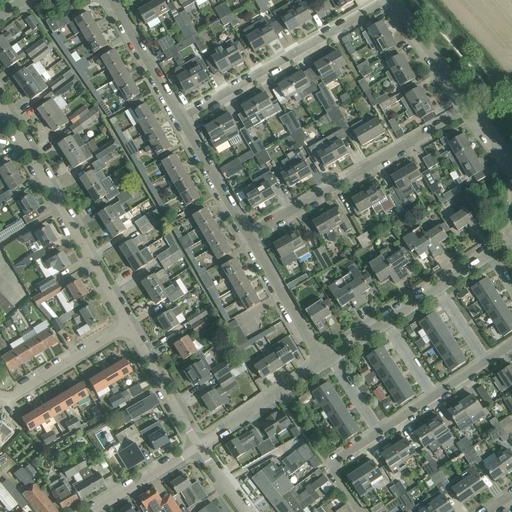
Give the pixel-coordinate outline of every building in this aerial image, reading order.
[(162,0),(157,0),(150,4),(158,18),(169,11),(162,0)] [(195,3),(193,0),(178,0),(181,5),(184,9),(195,3)] [(267,8),(262,0),(254,0),(255,0),(261,11),(267,8)] [(270,0),(262,0),(267,8),(272,16),(277,13),(273,4),(270,0)] [(292,2),(288,4),(300,26),(312,19),(308,13),(312,10),(305,0),(301,0),(301,1),(300,0),(299,0),(293,4),(292,2)] [(354,1),(353,0),(335,0),(341,9),(354,1)] [(220,6),(226,17),(232,13),(226,2),(220,6)] [(158,18),(150,4),(138,11),(146,24),(158,18)] [(300,26),(288,4),(282,7),(287,15),(281,18),(289,32),(300,26)] [(214,9),(220,20),(226,17),(220,6),(214,9)] [(319,6),(314,9),(320,20),(326,17),(321,8),(319,6)] [(179,15),(180,16),(191,37),(197,33),(191,23),(192,22),(185,11),(179,15)] [(69,25),(74,33),(75,35),(81,32),(95,24),(88,13),(75,21),(69,25)] [(239,24),(232,13),(226,17),(232,28),(239,24)] [(39,26),(31,16),(25,21),(33,31),(39,26)] [(185,40),(191,37),(180,16),(174,19),(180,29),(179,29),(185,40)] [(232,28),(226,17),(220,20),(226,31),(232,28)] [(45,22),(47,25),(52,33),(59,29),(52,18),(45,22)] [(277,39),(269,25),(265,18),(254,25),(266,46),(277,39)] [(369,46),(389,34),(382,22),(368,30),(373,37),(366,41),(369,46)] [(81,32),(88,42),(101,35),(95,24),(81,32)] [(247,38),(250,43),(255,52),(266,46),(254,25),(243,31),(247,38)] [(5,42),(12,38),(8,32),(0,38),(0,56),(10,49),(5,42)] [(58,45),(62,43),(66,39),(62,34),(58,37),(54,32),(51,35),(58,45)] [(197,33),(191,37),(198,48),(201,53),(207,49),(197,33)] [(382,54),(387,51),(395,46),(389,34),(369,46),(371,50),(378,46),(382,54)] [(101,35),(88,42),(94,53),(107,46),(101,35)] [(198,48),(191,37),(185,40),(192,51),(198,48)] [(26,51),(30,58),(52,43),(50,39),(46,42),(44,38),(26,51)] [(218,43),(233,68),(244,62),(239,54),(244,52),(238,42),(234,45),(231,40),(224,44),(222,41),(218,43)] [(163,53),(174,47),(171,41),(160,47),(163,53)] [(211,44),(218,55),(212,58),(214,62),(215,64),(221,75),(233,68),(218,43),(217,41),(211,44)] [(356,53),(355,51),(350,42),(344,46),(350,56),(356,53)] [(52,43),(30,58),(35,65),(51,52),(56,48),(52,43)] [(65,56),(69,53),(62,43),(58,45),(65,56)] [(178,54),(174,47),(163,53),(168,60),(178,54)] [(10,49),(0,56),(0,58),(8,69),(25,56),(21,50),(15,55),(10,49)] [(99,66),(104,63),(108,69),(121,62),(115,50),(101,58),(96,62),(99,66)] [(345,64),(343,60),(338,52),(326,59),(337,78),(342,75),(338,68),(345,64)] [(84,57),(75,62),(69,53),(65,56),(74,69),(87,62),(84,57)] [(388,78),(408,67),(401,55),(387,63),(391,70),(385,73),(388,78)] [(188,63),(184,65),(196,86),(208,79),(203,72),(207,70),(202,60),(199,61),(197,57),(190,61),(188,63)] [(326,59),(315,65),(315,66),(320,74),(322,78),(326,85),(333,81),(337,78),(326,59)] [(184,65),(182,60),(177,64),(177,65),(179,68),(176,70),(175,74),(181,84),(179,86),(184,95),(194,90),(193,88),(196,86),(184,65)] [(360,72),(371,66),(367,60),(356,66),(360,72)] [(78,75),(82,72),(90,66),(87,62),(74,69),(78,75)] [(114,80),(127,72),(121,62),(108,69),(114,80)] [(23,89),(33,81),(40,76),(31,65),(14,78),(23,89)] [(360,72),(363,78),(374,72),(371,66),(360,72)] [(414,79),(408,67),(388,78),(390,83),(396,79),(401,87),(414,79)] [(88,81),(82,72),(78,75),(84,83),(88,81)] [(120,91),(134,83),(127,72),(114,80),(120,91)] [(309,86),(307,81),(302,73),(290,79),(301,99),(306,96),(302,90),(309,86)] [(54,92),(76,76),(75,75),(66,81),(62,76),(49,86),(54,92)] [(54,92),(59,99),(81,82),(76,76),(54,92)] [(279,87),(283,95),(286,99),(293,95),(296,102),(301,99),(290,79),(289,78),(277,85),(279,87)] [(364,92),(369,89),(363,78),(358,82),(364,92)] [(33,81),(23,89),(31,100),(48,88),(44,82),(38,87),(33,81)] [(84,83),(91,93),(95,91),(88,81),(84,83)] [(134,83),(120,91),(127,102),(140,94),(134,83)] [(327,88),(321,92),(332,110),(338,107),(336,105),(331,97),(327,88)] [(420,88),(406,96),(400,99),(407,111),(427,100),(420,88)] [(375,100),(369,89),(364,92),(370,103),(373,107),(378,104),(375,100)] [(102,101),(95,91),(91,93),(98,104),(102,101)] [(326,114),(332,110),(321,92),(316,95),(326,114)] [(273,106),(265,94),(253,100),(265,120),(281,111),(277,104),(273,106)] [(386,94),(375,100),(378,104),(379,105),(389,99),(386,94)] [(382,111),(398,102),(394,96),(389,99),(379,105),(382,111)] [(244,112),(247,116),(249,120),(253,127),(265,120),(253,100),(252,98),(241,105),(244,112)] [(52,100),(46,104),(38,110),(46,121),(60,111),(52,100)] [(433,112),(427,100),(407,111),(405,112),(409,119),(417,114),(420,119),(422,118),(425,124),(435,118),(432,113),(433,112)] [(109,111),(102,101),(98,104),(105,114),(109,111)] [(146,104),(137,109),(132,112),(139,123),(152,116),(146,104)] [(62,150),(60,151),(64,158),(85,145),(78,133),(103,115),(98,107),(97,107),(96,106),(89,111),(90,113),(73,125),(69,128),(75,135),(59,145),(62,150)] [(69,118),(73,125),(90,113),(89,111),(85,106),(69,118)] [(338,107),(332,110),(339,121),(344,131),(350,128),(344,118),(338,108),(338,107)] [(327,114),(333,124),(339,121),(332,110),(326,114),(327,114)] [(68,122),(65,117),(60,111),(46,121),(54,132),(68,122)] [(286,114),(290,121),(296,132),(301,129),(295,118),(291,111),(286,114)] [(237,128),(234,123),(229,115),(217,121),(229,141),(238,136),(239,132),(236,128),(237,128)] [(145,134),(158,126),(152,116),(139,123),(145,134)] [(122,133),(116,123),(117,122),(115,117),(109,120),(111,124),(118,135),(122,133)] [(376,119),(365,125),(373,140),(384,133),(376,119)] [(388,122),(389,124),(394,132),(400,129),(394,119),(388,122)] [(351,127),(350,128),(352,132),(354,132),(357,138),(362,146),(373,140),(365,125),(362,120),(351,127)] [(229,141),(217,121),(205,128),(213,142),(220,138),(224,144),(229,141)] [(284,124),(289,132),(283,135),(285,138),(290,135),(291,135),(296,132),(290,121),(284,124)] [(158,126),(145,134),(151,145),(165,137),(158,126)] [(308,140),(301,129),(296,132),(302,143),(308,140)] [(325,139),(325,140),(337,161),(348,154),(340,141),(343,139),(338,131),(325,139)] [(302,143),(296,132),(291,135),(297,146),(297,145),(299,149),(304,146),(302,143)] [(443,162),(449,159),(469,147),(466,142),(469,140),(466,135),(463,137),(462,136),(461,137),(458,132),(447,138),(450,143),(449,144),(453,150),(448,154),(447,152),(440,156),(443,162)] [(128,143),(122,133),(118,135),(124,146),(128,143)] [(147,153),(154,149),(158,156),(171,148),(165,137),(151,145),(144,149),(147,153)] [(260,153),(265,150),(259,139),(254,142),(260,153)] [(94,153),(95,155),(99,160),(108,154),(120,146),(116,140),(94,153)] [(326,167),(337,161),(325,140),(317,145),(321,151),(317,153),(326,167)] [(134,155),(130,148),(134,145),(132,141),(128,143),(124,146),(130,157),(134,155)] [(254,157),(260,153),(254,142),(248,146),(254,157)] [(85,145),(64,158),(71,170),(74,168),(74,169),(93,157),(85,145)] [(462,167),(476,159),(469,147),(449,159),(452,164),(458,161),(462,167)] [(265,150),(260,153),(266,163),(271,160),(265,150)] [(296,157),(289,161),(292,167),(300,182),(312,175),(304,162),(306,161),(301,152),(300,151),(295,154),(296,157)] [(260,153),(254,157),(260,167),(266,163),(260,153)] [(433,153),(427,156),(433,167),(439,163),(433,153)] [(88,191),(99,183),(106,179),(101,171),(107,167),(104,163),(111,159),(108,154),(99,160),(92,165),(95,170),(80,179),(88,191)] [(140,165),(134,155),(130,157),(136,167),(140,165)] [(175,155),(166,160),(162,163),(168,174),(181,166),(175,155)] [(427,156),(422,159),(428,170),(433,167),(427,156)] [(238,158),(236,159),(228,164),(231,170),(223,175),(226,173),(242,164),(238,158)] [(289,188),(300,182),(292,167),(289,161),(287,158),(281,162),(286,171),(281,173),(281,174),(279,176),(282,182),(285,181),(289,188)] [(459,184),(461,183),(483,171),(476,159),(462,167),(455,171),(459,178),(456,180),(459,184)] [(416,181),(422,178),(421,176),(414,164),(413,165),(411,162),(406,166),(407,168),(402,171),(417,195),(420,193),(420,188),(416,181)] [(0,168),(0,182),(16,173),(9,163),(0,168)] [(151,184),(145,173),(147,172),(143,164),(140,165),(136,167),(147,186),(151,184)] [(244,169),(242,164),(226,173),(229,178),(237,173),(244,169)] [(181,166),(168,174),(174,185),(188,177),(181,166)] [(270,171),(252,182),(264,203),(275,196),(270,187),(277,183),(270,171)] [(398,173),(391,177),(396,186),(399,191),(400,191),(401,193),(407,190),(409,195),(410,194),(415,192),(402,171),(398,173)] [(16,173),(0,182),(0,189),(6,186),(9,191),(22,184),(16,173)] [(99,183),(88,191),(96,202),(105,196),(108,201),(117,196),(120,194),(109,177),(106,179),(99,183)] [(188,177),(174,185),(180,195),(194,187),(188,177)] [(253,209),(264,203),(252,182),(253,184),(242,190),(247,199),(239,203),(242,209),(250,205),(253,209)] [(157,194),(151,184),(147,186),(153,197),(157,194)] [(459,186),(443,195),(446,201),(462,192),(459,186)] [(187,206),(191,204),(200,199),(194,187),(180,195),(187,206)] [(374,187),(363,193),(371,207),(376,215),(375,214),(382,210),(384,213),(394,207),(394,208),(395,208),(388,196),(387,196),(388,197),(386,198),(381,189),(380,189),(381,190),(377,192),(374,187)] [(440,204),(446,201),(443,195),(438,187),(431,191),(433,195),(434,194),(440,204)] [(120,194),(117,196),(117,197),(122,203),(122,204),(132,198),(127,189),(120,194)] [(371,207),(363,193),(352,199),(355,205),(352,206),(357,215),(360,213),(360,214),(371,207)] [(153,197),(159,207),(163,205),(157,194),(153,197)] [(25,215),(22,218),(26,225),(39,217),(35,210),(37,209),(36,209),(39,207),(35,201),(33,203),(28,196),(15,204),(12,199),(7,202),(10,207),(9,207),(13,215),(22,209),(25,215)] [(118,202),(107,209),(99,215),(106,226),(119,218),(126,214),(118,202)] [(169,216),(163,205),(159,207),(166,218),(169,216)] [(351,229),(343,216),(338,207),(324,216),(332,230),(341,224),(346,232),(351,229)] [(199,228),(212,220),(206,209),(193,216),(199,228)] [(479,229),(474,221),(466,209),(450,220),(458,231),(468,225),(473,233),(479,229)] [(149,213),(135,223),(139,229),(155,219),(160,216),(156,210),(149,214),(149,213)] [(406,210),(401,213),(407,223),(411,220),(406,210)] [(401,213),(395,216),(401,226),(407,223),(401,213)] [(332,230),(324,216),(310,224),(318,238),(321,236),(328,232),(329,234),(328,235),(327,237),(330,242),(332,242),(338,239),(332,230)] [(119,218),(106,226),(114,238),(133,226),(130,221),(123,225),(119,218)] [(0,232),(0,241),(24,226),(20,219),(5,228),(6,229),(0,232)] [(159,225),(155,219),(139,229),(143,235),(159,225)] [(205,238),(219,231),(212,220),(199,228),(205,238)] [(446,223),(431,232),(429,230),(424,233),(439,256),(444,253),(438,244),(448,238),(445,233),(450,230),(446,223)] [(16,273),(22,270),(47,254),(43,248),(55,241),(47,227),(35,234),(32,229),(14,240),(23,244),(31,240),(33,244),(37,251),(23,259),(23,260),(18,263),(20,265),(13,269),(16,273)] [(178,240),(182,237),(176,227),(172,229),(178,240)] [(434,259),(439,256),(424,233),(421,227),(402,239),(413,255),(416,253),(418,257),(428,250),(434,259)] [(308,244),(304,238),(299,230),(287,237),(299,259),(309,254),(309,253),(308,247),(306,244),(308,244)] [(225,241),(219,231),(205,238),(212,249),(225,241)] [(373,243),(367,232),(362,235),(368,245),(373,243)] [(170,248),(157,257),(161,263),(180,251),(176,244),(170,234),(164,237),(170,248)] [(368,245),(362,235),(356,238),(362,249),(368,245)] [(139,236),(129,243),(120,248),(128,260),(139,253),(136,247),(143,242),(139,236)] [(182,237),(178,240),(184,251),(188,248),(184,241),(182,237)] [(284,266),(293,261),(297,258),(297,260),(299,259),(287,237),(274,244),(282,258),(280,259),(284,266)] [(225,241),(212,249),(218,260),(231,253),(225,241)] [(318,249),(329,268),(334,265),(323,246),(318,249)] [(139,253),(128,260),(136,272),(155,260),(147,248),(139,253)] [(188,248),(184,251),(191,261),(195,259),(191,253),(188,248)] [(329,268),(318,249),(312,252),(323,271),(329,268)] [(381,252),(382,254),(400,281),(405,278),(399,270),(403,268),(409,264),(406,259),(404,255),(401,251),(400,252),(393,257),(388,249),(382,253),(381,252)] [(184,258),(180,251),(161,263),(165,270),(184,258)] [(36,285),(41,292),(55,284),(51,277),(69,266),(61,253),(50,260),(43,264),(51,276),(36,285)] [(382,254),(368,264),(380,282),(381,284),(386,280),(385,279),(390,276),(395,284),(400,281),(382,254)] [(201,270),(195,259),(191,261),(197,272),(201,270)] [(228,278),(242,270),(235,259),(222,267),(228,278)] [(211,288),(205,277),(209,275),(204,268),(201,270),(197,272),(207,290),(211,288)] [(370,289),(367,285),(372,281),(366,272),(361,276),(356,268),(342,278),(361,307),(366,304),(360,296),(370,289)] [(163,270),(151,277),(142,283),(149,294),(170,281),(163,270)] [(248,281),(242,270),(228,278),(234,289),(248,281)] [(309,279),(306,274),(295,280),(298,285),(309,279)] [(356,310),(361,307),(342,278),(328,287),(333,296),(341,308),(351,302),(356,310)] [(479,301),(495,290),(487,278),(471,288),(479,301)] [(63,296),(64,296),(68,304),(74,300),(75,301),(86,294),(78,281),(67,287),(61,291),(58,285),(56,286),(55,284),(41,292),(39,293),(43,302),(60,291),(63,296)] [(172,284),(170,281),(149,294),(156,305),(167,298),(171,304),(184,295),(175,282),(172,284)] [(254,292),(248,281),(234,289),(240,300),(254,292)] [(215,286),(211,288),(207,290),(214,301),(217,299),(216,296),(219,294),(215,286)] [(195,288),(192,294),(198,297),(201,292),(195,288)] [(465,289),(457,295),(460,299),(468,293),(465,289)] [(495,290),(479,301),(487,313),(503,302),(495,290)] [(254,292),(240,300),(247,311),(260,303),(254,292)] [(32,298),(37,307),(44,302),(43,302),(39,293),(32,298)] [(217,299),(214,301),(220,312),(224,309),(217,299)] [(331,315),(328,310),(333,306),(328,299),(323,302),(322,300),(305,311),(320,334),(327,329),(321,321),(331,315)] [(10,304),(6,300),(0,305),(0,309),(2,311),(10,304)] [(503,302),(487,313),(495,325),(510,314),(503,302)] [(6,315),(6,314),(13,308),(10,304),(2,311),(6,315)] [(214,310),(211,305),(187,320),(191,325),(214,310)] [(71,310),(58,318),(51,322),(57,333),(64,329),(61,324),(72,318),(75,323),(83,318),(87,326),(98,319),(90,306),(74,315),(71,310)] [(178,306),(167,314),(158,319),(167,332),(179,325),(174,318),(182,313),(178,306)] [(230,320),(224,309),(220,312),(226,322),(230,320)] [(427,335),(443,325),(434,312),(419,323),(427,335)] [(511,316),(510,314),(495,325),(503,337),(511,331),(511,316)] [(192,327),(197,334),(208,327),(203,320),(192,327)] [(236,320),(225,327),(228,332),(239,326),(236,320)] [(443,325),(427,335),(435,347),(450,337),(443,325)] [(242,331),(239,326),(228,332),(230,336),(231,337),(242,331)] [(265,337),(267,335),(276,330),(273,326),(262,333),(265,337)] [(36,336),(45,350),(57,343),(48,328),(36,336)] [(231,337),(234,342),(245,336),(242,331),(231,337)] [(254,343),(265,337),(262,333),(251,339),(254,343)] [(192,355),(195,359),(198,358),(201,355),(203,354),(200,349),(196,352),(191,344),(197,340),(193,334),(175,345),(185,360),(192,355)] [(33,357),(45,350),(36,336),(24,343),(33,357)] [(234,342),(237,348),(248,341),(245,336),(234,342)] [(272,347),(275,353),(284,366),(295,359),(292,354),(297,351),(288,336),(272,347)] [(458,349),(450,337),(435,347),(443,359),(458,349)] [(254,343),(251,339),(248,341),(237,348),(235,349),(238,353),(244,349),(254,343)] [(420,340),(414,343),(419,350),(424,346),(420,340)] [(21,364),(33,357),(24,343),(12,350),(21,364)] [(375,369),(390,359),(382,347),(367,357),(375,369)] [(458,349),(443,359),(451,371),(466,361),(458,349)] [(0,357),(9,372),(21,364),(12,350),(0,357)] [(274,373),(284,366),(275,353),(265,360),(274,373)] [(194,366),(185,372),(194,386),(198,383),(200,385),(215,376),(211,370),(207,365),(204,360),(201,355),(198,358),(200,362),(198,364),(194,366)] [(390,359),(375,369),(383,381),(398,371),(390,359)] [(112,367),(119,379),(131,372),(124,360),(112,367)] [(263,380),(274,373),(265,360),(254,367),(263,380)] [(215,376),(217,380),(230,373),(231,371),(225,361),(211,370),(215,376)] [(495,384),(501,393),(511,385),(511,365),(493,379),(496,384),(495,384)] [(112,367),(100,374),(107,386),(119,379),(112,367)] [(358,372),(362,378),(369,373),(365,368),(358,372)] [(406,383),(398,371),(383,381),(391,393),(406,383)] [(238,385),(230,373),(217,380),(221,386),(203,398),(211,412),(223,405),(218,397),(226,392),(223,389),(235,381),(237,386),(238,385)] [(107,386),(100,374),(88,382),(95,394),(107,386)] [(320,405),(336,395),(328,383),(312,393),(320,405)] [(406,383),(391,393),(399,406),(414,396),(406,383)] [(87,396),(85,393),(80,384),(68,391),(75,403),(87,396)] [(128,390),(133,398),(143,392),(138,384),(128,390)] [(476,390),(481,398),(487,407),(493,403),(487,394),(482,386),(476,390)] [(75,403),(68,391),(56,398),(64,410),(71,406),(73,408),(77,406),(75,403)] [(120,394),(113,398),(118,406),(119,409),(125,405),(124,403),(120,394)] [(336,395),(320,405),(328,417),(344,407),(336,395)] [(461,404),(470,418),(482,410),(473,395),(467,399),(467,400),(461,404)] [(64,410),(56,398),(45,405),(52,417),(64,410)] [(113,398),(108,400),(113,409),(118,406),(113,398)] [(137,403),(125,410),(131,420),(149,409),(144,399),(137,403)] [(454,407),(448,411),(454,420),(458,426),(457,426),(461,432),(474,424),(472,421),(470,418),(461,404),(455,408),(454,407)] [(40,424),(52,417),(45,405),(33,412),(40,424)] [(96,406),(90,410),(96,421),(102,418),(96,406)] [(351,419),(344,407),(328,417),(336,429),(351,419)] [(28,431),(40,424),(33,412),(21,419),(28,431)] [(269,422),(262,427),(268,437),(276,432),(278,435),(286,430),(284,427),(290,423),(283,413),(277,417),(275,414),(267,419),(269,422)] [(75,417),(70,420),(75,430),(80,426),(75,417)] [(434,422),(428,426),(440,446),(453,438),(449,433),(439,417),(433,421),(434,422)] [(508,417),(498,423),(502,428),(511,421),(508,417)] [(489,422),(496,432),(502,428),(498,423),(495,418),(489,422)] [(351,419),(336,429),(344,441),(360,431),(351,419)] [(70,420),(64,423),(64,424),(69,432),(69,433),(75,430),(70,420)] [(511,422),(511,421),(502,428),(509,439),(511,436),(511,434),(511,433),(511,432),(511,422)] [(158,422),(139,432),(144,440),(147,439),(154,451),(168,442),(161,431),(163,430),(158,422)] [(0,444),(2,442),(2,443),(10,433),(1,424),(0,424),(0,444)] [(143,442),(133,425),(114,436),(123,450),(116,454),(126,471),(144,460),(135,446),(143,442)] [(425,448),(430,445),(433,451),(440,446),(428,426),(422,430),(421,429),(415,433),(425,448)] [(296,427),(290,431),(295,438),(300,435),(296,427)] [(502,428),(496,432),(503,443),(509,439),(502,428)] [(237,439),(227,446),(235,459),(244,454),(245,453),(245,452),(241,446),(247,441),(250,440),(251,439),(256,447),(262,457),(269,453),(263,443),(255,429),(246,434),(237,440),(237,439)] [(52,431),(46,433),(51,443),(56,440),(52,431)] [(46,433),(40,436),(45,446),(51,443),(46,433)] [(468,451),(473,447),(466,437),(461,440),(468,451)] [(394,448),(403,462),(415,454),(406,439),(400,443),(400,444),(394,448)] [(456,444),(463,454),(468,451),(461,440),(456,444)] [(468,451),(475,461),(482,471),(486,468),(495,481),(501,477),(500,476),(506,472),(496,458),(485,466),(473,447),(468,451)] [(381,455),(387,464),(391,470),(395,476),(407,468),(403,462),(394,448),(388,452),(387,451),(381,455)] [(297,450),(287,458),(293,466),(296,464),(299,469),(306,463),(297,450)] [(496,458),(506,472),(508,475),(511,471),(511,454),(508,450),(496,458)] [(468,451),(463,454),(470,465),(475,461),(468,451)] [(104,485),(99,476),(97,473),(91,477),(86,468),(87,467),(80,456),(71,462),(83,481),(84,481),(86,480),(89,485),(91,484),(95,490),(104,485)] [(287,458),(282,462),(292,474),(299,469),(296,464),(293,466),(287,458)] [(435,473),(440,470),(433,460),(428,463),(435,473)] [(367,466),(361,470),(373,489),(388,479),(381,468),(378,470),(372,461),(366,465),(367,466)] [(71,485),(73,487),(80,499),(95,490),(91,484),(89,485),(86,480),(84,481),(83,481),(71,462),(61,468),(67,479),(73,476),(76,482),(71,485)] [(435,473),(428,463),(423,467),(430,476),(435,473)] [(29,464),(23,470),(30,478),(36,473),(29,464)] [(280,478),(287,473),(282,466),(273,473),(269,466),(257,476),(256,475),(255,476),(255,477),(252,479),(258,487),(260,486),(264,491),(280,478)] [(463,481),(464,480),(473,495),(479,490),(480,491),(486,487),(476,472),(473,466),(460,475),(463,481)] [(22,469),(14,476),(20,482),(21,481),(28,490),(27,490),(22,495),(28,503),(35,511),(57,511),(52,505),(51,505),(35,484),(22,469)] [(375,491),(373,489),(361,470),(355,474),(354,473),(348,477),(361,497),(367,493),(373,489),(375,492),(375,491)] [(442,484),(447,480),(440,470),(435,473),(442,484)] [(435,473),(430,476),(437,487),(442,484),(435,473)] [(280,478),(264,491),(268,496),(266,497),(272,504),(288,492),(292,489),(293,488),(295,487),(285,474),(280,478)] [(171,483),(176,492),(178,494),(185,490),(189,497),(184,500),(189,508),(200,500),(196,494),(202,490),(202,491),(202,490),(197,482),(196,482),(197,482),(191,485),(185,475),(171,483)] [(288,511),(315,492),(320,487),(328,481),(323,476),(316,482),(310,486),(309,485),(305,488),(305,489),(298,495),(293,488),(292,489),(288,492),(272,504),(278,511),(279,511),(280,511),(288,511)] [(60,479),(47,486),(56,501),(62,510),(78,500),(72,490),(71,491),(63,481),(62,482),(60,479)] [(467,499),(473,495),(464,480),(463,481),(452,488),(452,489),(453,490),(462,504),(468,500),(467,499)] [(402,495),(407,492),(400,482),(395,485),(402,495)] [(395,485),(390,489),(396,499),(397,498),(402,495),(395,485)] [(166,507),(154,488),(139,498),(144,506),(141,508),(143,511),(161,511),(162,511),(161,510),(166,507)] [(428,499),(431,503),(436,511),(450,511),(453,510),(443,495),(440,491),(428,499)] [(14,492),(9,496),(14,502),(19,498),(14,492)] [(314,511),(315,511),(314,511),(313,511),(309,511),(307,508),(315,501),(316,502),(320,498),(315,492),(288,511),(314,511)] [(402,495),(409,506),(414,503),(407,492),(402,495)] [(402,495),(397,498),(404,509),(409,506),(402,495)] [(428,498),(416,507),(419,511),(436,511),(431,503),(428,499),(428,498)] [(169,505),(168,506),(171,511),(181,511),(175,502),(175,501),(173,502),(174,503),(170,505),(169,505)] [(370,510),(371,511),(376,511),(385,506),(382,502),(370,510)] [(139,511),(137,511),(135,511),(130,503),(116,511),(139,511)]
